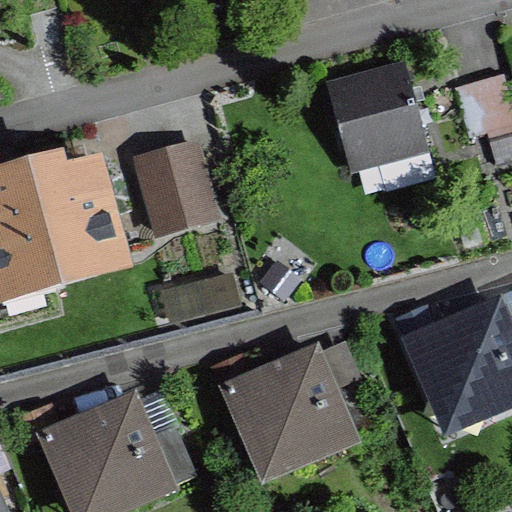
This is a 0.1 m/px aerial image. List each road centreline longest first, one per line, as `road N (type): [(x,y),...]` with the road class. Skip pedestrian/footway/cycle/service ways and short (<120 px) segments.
road 1 (residential): [(511,268),(0,401)]
road 2 (residential): [(463,0),(0,127)]
